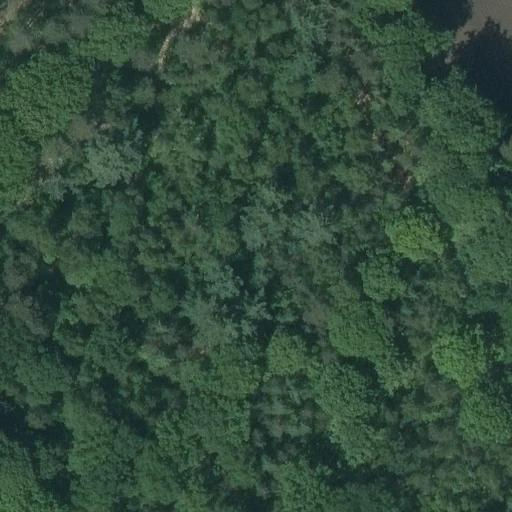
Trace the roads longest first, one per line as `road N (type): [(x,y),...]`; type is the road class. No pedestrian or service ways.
road 1 (track): [(0,216),(89,301),(135,364),(204,404),(206,431),(163,511)]
road 2 (unclassified): [(380,0),(511,261)]
road 3 (track): [(113,0),(0,116)]
